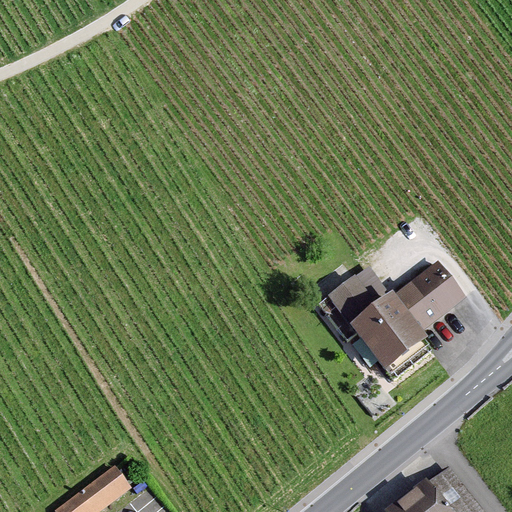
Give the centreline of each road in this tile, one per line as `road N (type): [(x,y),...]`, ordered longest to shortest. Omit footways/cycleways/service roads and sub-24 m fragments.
road 1 (tertiary): [(321,511),(511,351)]
road 2 (track): [(138,0),(0,75)]
